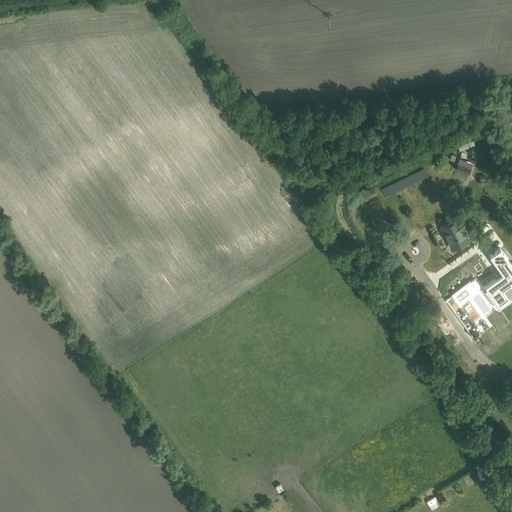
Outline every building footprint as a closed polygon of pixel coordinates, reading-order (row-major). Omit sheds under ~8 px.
[(470,170),(457,165),(454,175),(467,180),(470,170)] [(452,248),(468,241),(458,220),(442,227),(452,248)] [(511,264),(500,248),(490,255),(501,271),(500,272),(495,275),(494,276),(495,278),(483,287),(483,288),(484,288),(496,304),(496,305),(501,302),(508,296),(506,292),(511,287),(511,264)] [(469,281),(452,294),(457,302),(479,285),(475,279),(470,282),(469,281)] [(486,465),(478,467),(481,477),(489,475),(486,465)] [(454,482),(445,486),(450,497),(459,493),(454,482)] [(436,494),(428,498),(435,511),(436,511),(443,509),(436,494)] [(274,511),(283,508),(279,499),(270,503),(274,511)] [(511,505),(506,499),(499,506),(504,511),(507,511),(511,507),(511,505)]
